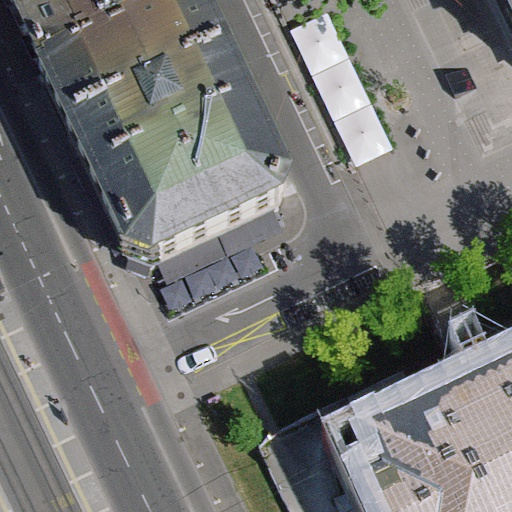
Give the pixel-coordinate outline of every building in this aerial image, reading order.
[(191,0),(5,0),(11,12),(45,83),(197,11),(191,0)] [(511,0),(496,0),(511,33),(511,0)] [(286,197),(197,11),(45,83),(93,183),(130,264),(155,274),(206,249),(278,216),(286,197)] [(400,151),(357,43),(320,58),(363,166),(400,151)] [(511,511),(511,386),(413,434),(409,427),(368,447),(387,483),(362,496),(370,511),(511,511)]
